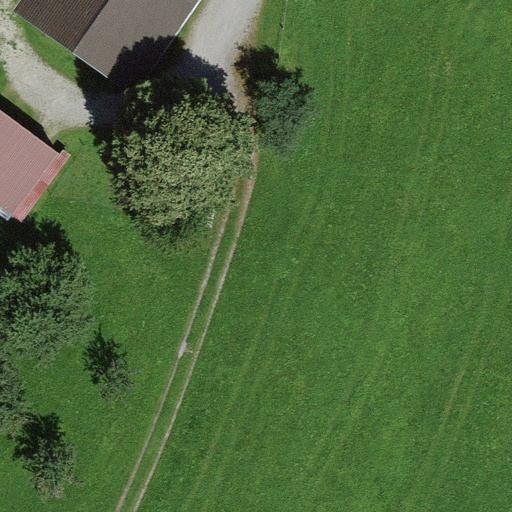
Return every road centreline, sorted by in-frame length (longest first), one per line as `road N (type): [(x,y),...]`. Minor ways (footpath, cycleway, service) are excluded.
road 1 (track): [(136,511),(233,269),(256,113),(248,56)]
road 2 (track): [(0,22),(52,93),(95,110),(146,115),(229,91),(248,56)]
